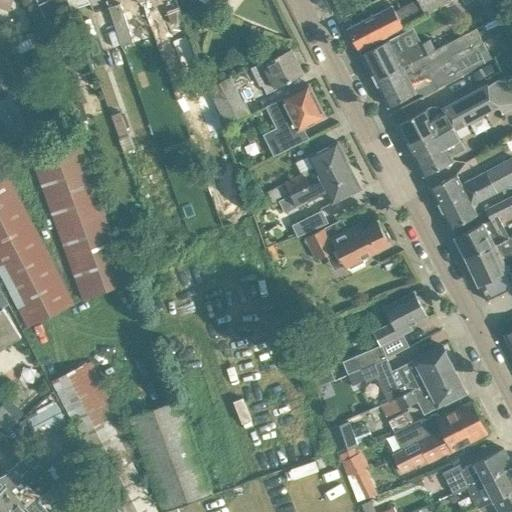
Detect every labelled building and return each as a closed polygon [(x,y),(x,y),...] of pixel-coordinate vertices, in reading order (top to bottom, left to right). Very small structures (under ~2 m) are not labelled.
[(51,0),(40,6),(48,22),(60,16),(71,11),(73,10),(70,0),(51,0)] [(177,0),(161,0),(170,24),(184,19),(182,13),(177,0)] [(416,0),(395,11),(392,5),(348,28),(358,49),(384,36),(384,35),(425,13),(418,0),(416,0)] [(418,0),(425,13),(449,0),(418,0)] [(122,46),(132,42),(120,3),(107,7),(120,48),(123,47),(122,46)] [(107,7),(96,11),(114,64),(126,60),(122,49),(123,48),(123,47),(120,48),(107,7)] [(184,19),(188,34),(196,52),(202,50),(198,39),(200,39),(196,30),(202,27),(195,8),(182,13),(184,19)] [(437,86),(459,73),(491,56),(475,27),(435,48),(435,49),(420,56),(401,66),(375,81),(388,107),(415,93),(421,97),(425,95),(425,94),(438,87),(437,86)] [(387,40),(361,53),(375,81),(401,66),(420,56),(435,49),(435,48),(430,38),(415,46),(403,52),(401,47),(393,51),(387,40)] [(291,48),(253,67),(265,91),(274,86),(275,87),(304,73),(291,48)] [(131,65),(108,74),(129,125),(152,116),(131,65)] [(487,85),(497,107),(501,113),(511,107),(511,84),(506,74),(487,85)] [(207,87),(211,96),(226,125),(251,113),(240,90),(239,90),(231,75),(207,87)] [(303,127),(325,116),(309,83),(278,99),(266,106),(276,127),(263,134),(274,155),(309,138),(303,127)] [(403,120),(397,124),(405,140),(409,149),(451,126),(453,130),(455,129),(497,107),(487,85),(444,107),(438,105),(430,105),(426,107),(427,108),(403,120)] [(201,90),(215,131),(223,129),(211,96),(207,87),(201,90)] [(57,100),(54,105),(56,110),(61,113),(67,111),(69,106),(67,101),(62,98),(57,100)] [(30,135),(16,107),(0,114),(0,120),(12,145),(30,135)] [(459,138),(455,129),(453,130),(451,126),(409,149),(423,176),(453,160),(445,145),(459,138)] [(511,169),(511,134),(504,139),(511,155),(460,182),(456,173),(429,187),(440,208),(511,169)] [(252,212),(290,193),(350,165),(337,140),(307,155),(312,166),(302,171),(302,172),(266,190),(269,197),(250,206),(252,212)] [(81,143),(32,161),(82,299),(131,280),(81,143)] [(332,203),(361,188),(350,165),(290,193),(297,206),(326,191),(332,203)] [(496,192),(511,183),(511,169),(440,208),(450,228),(477,214),(472,205),(497,193),(496,192)] [(74,303),(7,173),(0,175),(0,274),(27,327),(74,303)] [(239,179),(225,182),(230,214),(245,211),(239,179)] [(511,236),(511,234),(509,236),(499,216),(511,209),(511,193),(484,208),(489,219),(483,222),(455,237),(466,258),(495,243),(496,244),(511,236)] [(298,237),(328,222),(322,209),(292,225),(298,237)] [(387,232),(383,231),(378,221),(362,229),(360,223),(330,239),(324,227),(305,237),(316,259),(336,249),(345,266),(347,265),(349,269),(364,261),(362,257),(389,244),(388,241),(390,238),(387,232)] [(511,236),(496,244),(495,243),(466,258),(486,300),(511,287),(511,236)] [(151,242),(135,248),(138,257),(154,251),(151,242)] [(361,368),(387,357),(408,346),(402,334),(412,328),(410,324),(427,315),(414,291),(384,307),(392,322),(374,332),(381,345),(356,356),(361,368)] [(0,349),(21,338),(4,309),(0,311),(0,349)] [(408,391),(454,368),(442,344),(396,368),(408,391)] [(387,357),(361,368),(365,380),(366,382),(392,371),(387,357)] [(322,358),(308,365),(317,387),(332,381),(322,358)] [(118,511),(156,511),(158,511),(126,451),(135,446),(90,360),(51,380),(118,511)] [(350,373),(347,374),(352,385),(365,380),(361,368),(350,373)] [(408,391),(381,405),(387,416),(418,400),(424,413),(437,406),(437,407),(466,392),(458,376),(457,374),(454,368),(408,391)] [(177,399),(133,416),(129,417),(164,511),(211,493),(177,399)] [(451,450),(487,432),(471,401),(438,418),(451,445),(449,446),(451,450)] [(2,404),(0,405),(0,425),(8,434),(20,423),(2,404)] [(39,415),(29,420),(37,435),(40,433),(54,426),(56,431),(67,425),(58,406),(39,415)] [(409,410),(390,419),(395,430),(414,422),(409,410)] [(451,445),(438,418),(437,418),(438,419),(431,422),(429,419),(421,418),(414,422),(395,430),(403,448),(392,454),(401,472),(426,459),(428,462),(451,450),(449,446),(451,445)] [(348,421),(330,427),(338,451),(356,445),(348,421)] [(348,476),(366,469),(364,466),(369,463),(361,450),(357,452),(353,446),(339,452),(346,474),(347,474),(348,476)] [(448,482),(433,490),(438,500),(466,486),(467,488),(497,475),(495,472),(511,464),(503,448),(497,451),(474,462),(459,470),(462,476),(448,482)] [(52,462),(51,463),(53,465),(63,477),(75,467),(78,464),(77,462),(72,457),(56,459),(52,462)] [(0,492),(19,475),(30,466),(23,458),(2,478),(0,475),(0,492)] [(494,500),(511,491),(511,464),(495,472),(497,475),(467,488),(477,507),(494,500)] [(66,494),(84,478),(75,467),(63,477),(57,482),(66,494)] [(365,497),(377,491),(366,469),(348,476),(357,500),(365,497)] [(38,499),(40,497),(19,475),(0,492),(0,511),(27,511),(40,501),(38,499)] [(499,511),(511,511),(511,491),(494,500),(499,511)] [(49,511),(40,501),(27,511),(49,511)]
